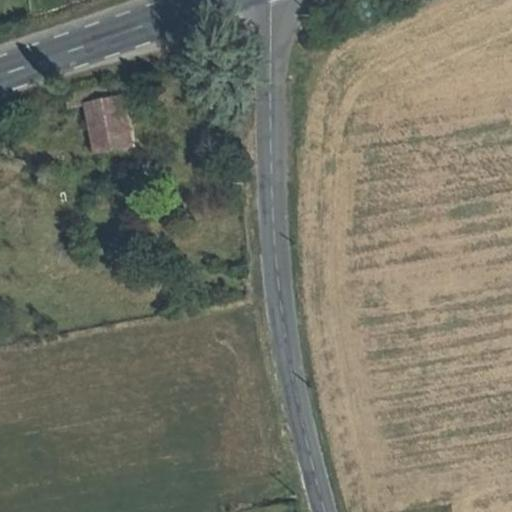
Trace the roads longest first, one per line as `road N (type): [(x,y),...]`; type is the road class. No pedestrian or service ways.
road 1 (tertiary): [(325,511),(277,287),(274,0)]
road 2 (secondary): [(240,0),(0,79)]
